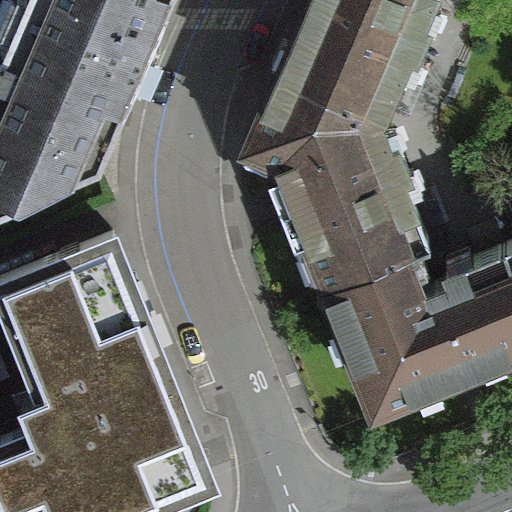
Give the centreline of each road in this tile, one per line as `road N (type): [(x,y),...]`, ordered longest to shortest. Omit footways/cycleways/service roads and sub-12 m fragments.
road 1 (residential): [(293,511),(190,234),(186,143),(200,69),(230,0)]
road 2 (residential): [(397,511),(511,466)]
